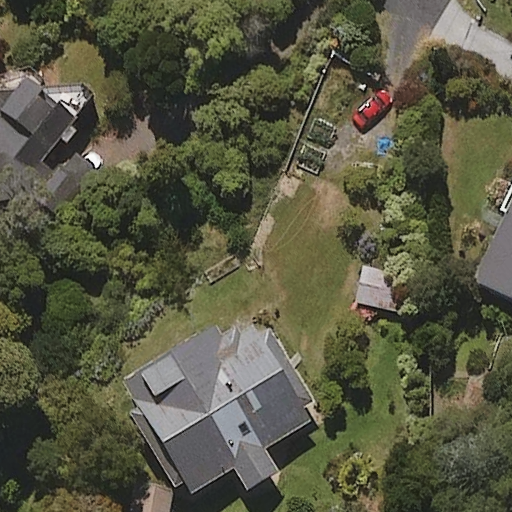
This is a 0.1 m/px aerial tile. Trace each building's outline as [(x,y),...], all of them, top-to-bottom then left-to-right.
[(57,180),(47,171),(81,133),(4,66),(0,71),(0,210),(8,217),(23,199),(61,232),(91,197),(63,173),(57,180)] [(511,217),(477,292),(511,308),(511,217)] [(396,315),(401,289),(362,281),(356,307),(396,315)] [(315,428),(252,324),(129,400),(195,505),(237,479),(250,500),(281,481),(267,458),(315,428)] [(172,511),(173,502),(133,498),(131,511),(172,511)]
